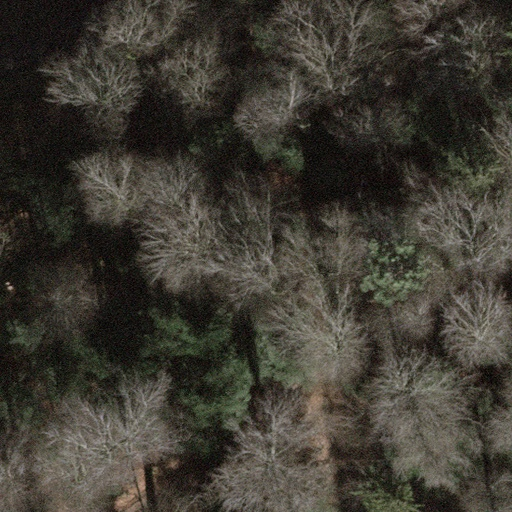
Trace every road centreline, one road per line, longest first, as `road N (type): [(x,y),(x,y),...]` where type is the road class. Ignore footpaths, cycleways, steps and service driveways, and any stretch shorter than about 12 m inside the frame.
road 1 (track): [(0,507),(511,284)]
road 2 (track): [(0,68),(146,0)]
